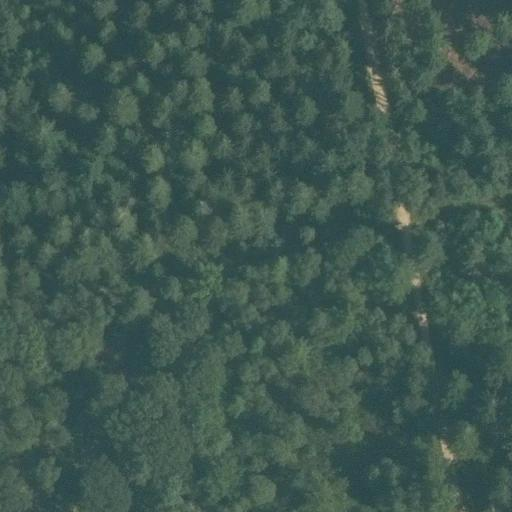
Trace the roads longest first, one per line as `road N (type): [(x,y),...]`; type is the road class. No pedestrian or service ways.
road 1 (track): [(0,331),(511,201)]
road 2 (track): [(358,0),(455,511)]
